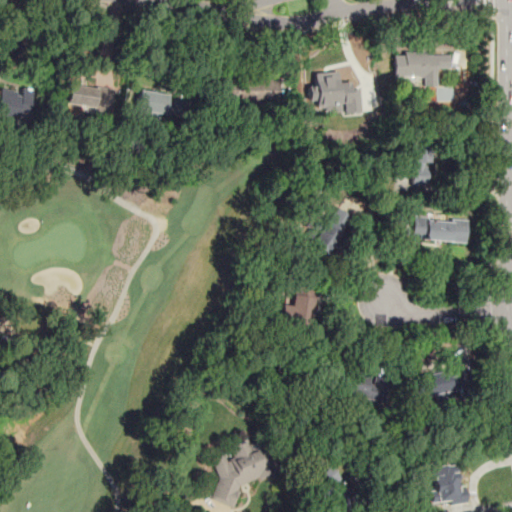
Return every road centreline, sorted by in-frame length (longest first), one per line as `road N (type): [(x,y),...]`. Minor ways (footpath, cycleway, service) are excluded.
road 1 (residential): [(233,12),(274,24),(393,5),(511,4)]
road 2 (residential): [(511,308),(412,315),(385,300)]
